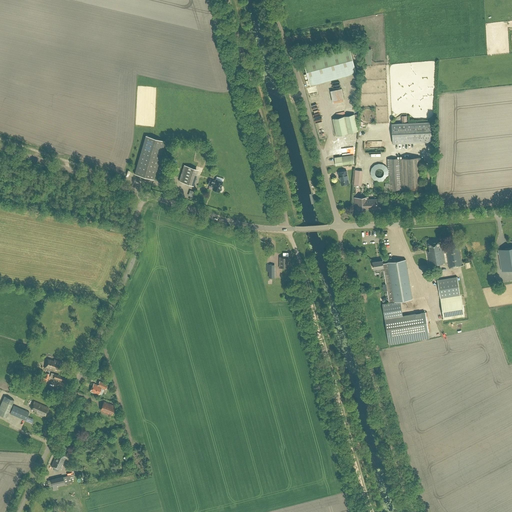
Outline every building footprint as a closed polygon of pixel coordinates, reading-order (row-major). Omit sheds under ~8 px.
[(311,85),(357,73),(349,44),(303,56),(311,85)] [(333,103),(344,100),(341,88),(330,91),(333,103)] [(336,136),(358,131),(354,114),(333,119),(336,136)] [(433,142),(432,122),(392,123),(393,144),(433,142)] [(134,174),(153,179),(164,141),(145,135),(134,172),(134,174)] [(343,164),(354,163),(353,155),(335,157),(335,161),(342,160),(343,164)] [(389,190),(401,190),(422,189),(420,157),(399,158),(387,159),(389,190)] [(190,185),(195,168),(184,165),(178,181),(190,185)] [(362,186),(363,173),(363,170),(355,169),(355,173),(353,185),(362,186)] [(349,183),(347,170),(338,172),(338,176),(339,175),(341,185),(349,183)] [(222,181),(215,179),(214,181),(210,179),(208,185),(213,187),(212,189),(214,190),(217,191),(219,191),(220,190),(221,190),(221,189),(221,188),(220,187),(222,181)] [(368,199),(368,197),(354,197),(355,212),(366,212),(365,209),(381,208),(380,199),(368,199)] [(380,226),(374,230),(379,236),(384,232),(380,226)] [(440,246),(439,241),(428,242),(429,251),(427,251),(429,265),(445,263),(443,253),(447,252),(449,268),(458,267),(457,265),(462,265),(459,244),(446,246),(446,247),(442,247),(442,246),(440,246)] [(511,247),(498,250),(502,271),(511,268),(511,247)] [(289,263),(289,257),(279,257),(279,267),(288,268),(288,263),(289,263)] [(373,262),(374,268),(375,272),(382,270),(382,267),(383,267),(389,302),(383,303),(388,338),(428,332),(425,312),(403,315),(400,301),(412,299),(405,259),(388,262),(388,263),(383,263),(382,260),(373,262)] [(275,264),(269,264),(266,264),(266,271),(269,271),(269,277),(275,278),(275,264)] [(440,298),(460,295),(457,276),(437,279),(440,298)] [(443,319),(465,315),(462,299),(441,302),(443,319)] [(53,361),(47,359),(44,368),(58,372),(62,362),(54,359),(53,361)] [(39,385),(45,386),(49,374),(46,373),(45,378),(42,377),(39,385)] [(65,383),(67,378),(54,373),(52,378),(65,383)] [(105,389),(108,385),(99,381),(97,385),(93,383),(90,391),(98,395),(100,392),(102,393),(103,389),(102,388),(105,389)] [(10,413),(26,420),(27,416),(29,412),(13,405),(12,409),(10,408),(14,400),(4,396),(0,406),(0,414),(6,417),(10,409),(11,410),(10,413)] [(34,401),(31,408),(37,411),(36,412),(45,416),(48,408),(34,401)] [(115,406),(104,402),(102,406),(113,410),(115,406)] [(51,466),(59,470),(65,456),(58,453),(56,457),(55,456),(51,466)] [(58,489),(57,485),(64,484),(73,482),(71,475),(47,480),(48,486),(52,486),(53,490),(58,489)]
